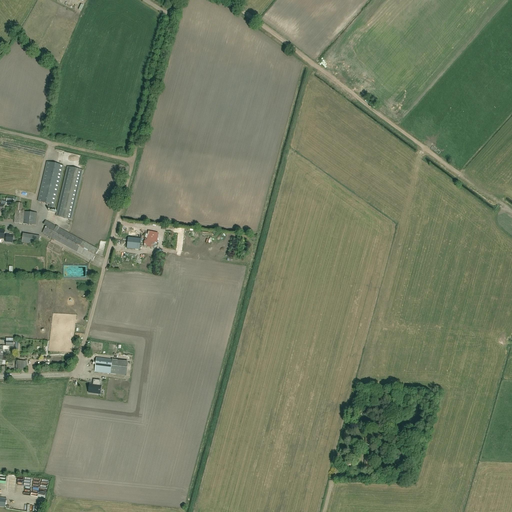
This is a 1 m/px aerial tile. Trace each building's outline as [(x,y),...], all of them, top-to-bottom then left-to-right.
[(53,208),(63,166),(47,162),(38,201),(49,204),(49,207),(53,208)] [(56,216),(72,220),(83,170),(67,167),(56,216)] [(37,213),(21,211),(15,211),(14,223),(36,225),(37,213)] [(46,226),(42,233),(93,261),(98,250),(46,221),(44,225),(46,226)] [(4,236),(5,231),(0,230),(0,238),(6,239),(5,242),(12,243),(13,237),(4,236)] [(38,245),(40,237),(23,234),(22,242),(38,245)] [(141,238),(128,236),(126,248),(140,250),(141,238)] [(93,353),(104,353),(104,345),(93,345),(93,353)] [(128,362),(112,360),(96,358),(95,372),(115,374),(115,375),(126,376),(128,362)] [(16,371),(28,370),(28,361),(16,361),(16,371)] [(93,385),(89,385),(88,393),(100,395),(101,386),(100,386),(100,381),(93,380),(93,385)]
